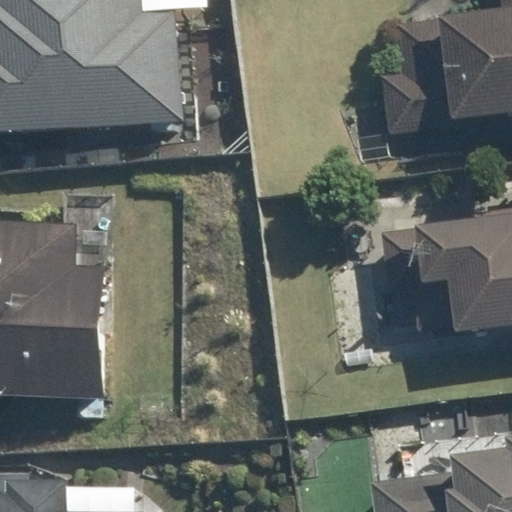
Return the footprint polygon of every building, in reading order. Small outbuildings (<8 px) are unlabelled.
[(9,144),(200,126),(190,14),(166,16),(164,0),(7,0),(12,52),(0,53),(0,151),(10,150),(9,144)] [(396,35),(402,82),(379,85),(385,141),(511,128),(511,0),(499,0),(502,24),(396,35)] [(469,233),(381,243),(387,303),(411,299),(415,339),(448,335),(451,350),(511,341),(511,183),(511,184),(511,218),(468,223),(469,233)] [(98,230),(0,228),(0,418),(17,419),(17,403),(122,404),(124,272),(98,272),(98,230)] [(374,511),(511,511),(511,456),(500,457),(502,470),(442,477),(443,487),(373,495),(374,511)] [(42,476),(0,477),(0,511),(153,511),(153,492),(93,494),(93,489),(42,490),(42,476)]
